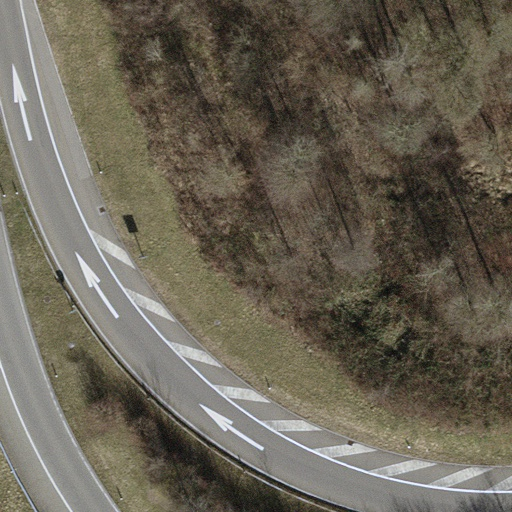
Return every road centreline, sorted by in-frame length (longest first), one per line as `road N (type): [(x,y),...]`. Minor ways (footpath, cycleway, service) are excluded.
road 1 (motorway): [(511,508),(430,504),(308,469),(224,418),(159,361),(96,276),(55,198),(4,0)]
road 2 (motorway): [(0,300),(24,385),(90,511)]
